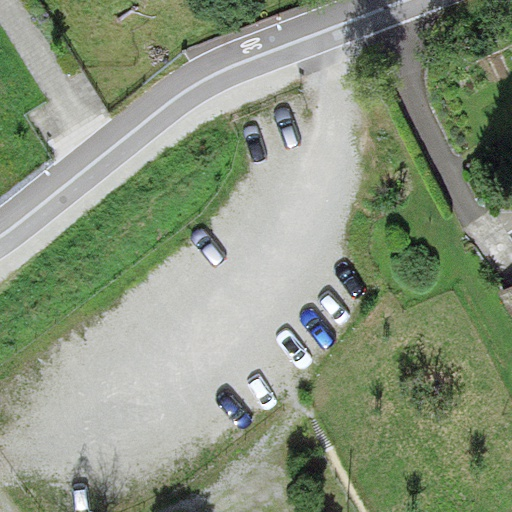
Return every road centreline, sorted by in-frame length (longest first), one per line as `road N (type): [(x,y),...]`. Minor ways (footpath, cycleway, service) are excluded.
road 1 (residential): [(416,0),(237,71),(0,234)]
road 2 (track): [(292,432),(166,511)]
